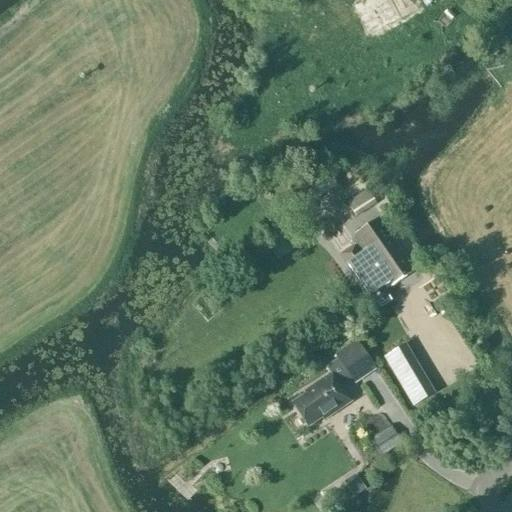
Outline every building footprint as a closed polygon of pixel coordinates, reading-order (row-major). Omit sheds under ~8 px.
[(373,0),(367,0),(357,4),(364,22),(380,15),(373,0)] [(374,0),(381,14),(415,0),(374,0)] [(338,188),(330,172),(293,192),(301,208),(338,188)] [(376,205),(367,191),(348,203),(357,217),(376,205)] [(341,257),(372,306),(388,296),(385,291),(414,272),(381,221),(359,236),(353,242),(356,247),(341,257)] [(356,341),(352,344),(334,356),(352,382),(374,367),(356,341)] [(412,341),(381,360),(413,412),(444,394),(412,341)] [(306,394),(292,404),(308,427),(322,417),(324,420),(350,402),(331,374),(305,392),(306,394)] [(395,428),(371,438),(380,456),(403,446),(395,428)]
